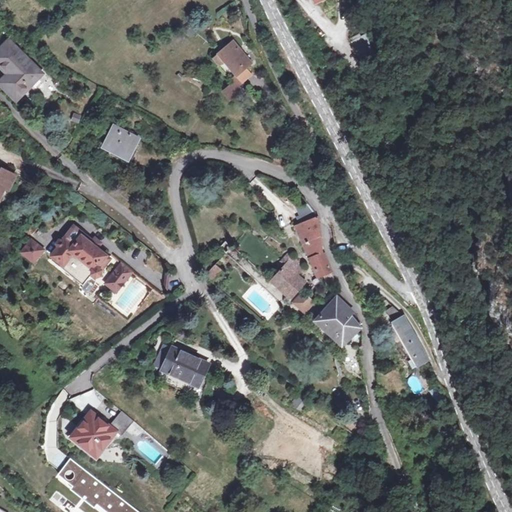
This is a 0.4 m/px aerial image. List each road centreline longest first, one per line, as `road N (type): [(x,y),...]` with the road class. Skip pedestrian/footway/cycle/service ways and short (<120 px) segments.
road 1 (track): [(418,511),(376,413),(320,153),(246,0)]
road 2 (residential): [(90,183),(191,267),(176,186),(180,162),(212,152),(264,163),(293,178),(399,289),(415,292)]
road 3 (tertiary): [(415,292),(268,0)]
road 4 (tertiary): [(507,511),(415,292)]
road 5 (track): [(340,265),(357,268),(393,298),(452,384)]
